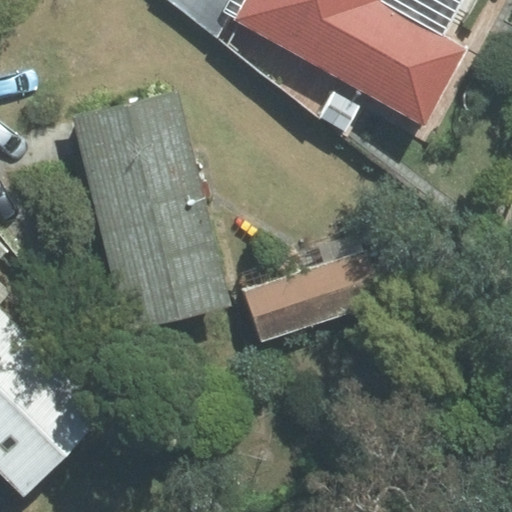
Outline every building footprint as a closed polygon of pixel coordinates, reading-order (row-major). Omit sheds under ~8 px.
[(178,0),(220,33),(225,27),(242,37),(241,41),(281,63),(289,48),(252,29),(258,20),(432,112),(474,35),(410,0),(178,0)] [(79,107),(133,316),(236,290),(182,81),(79,107)] [(75,152),(69,120),(12,130),(18,163),(75,152)] [(389,292),(373,240),(247,281),(263,332),(389,292)] [(0,288),(0,451),(32,482),(113,397),(0,288)]
